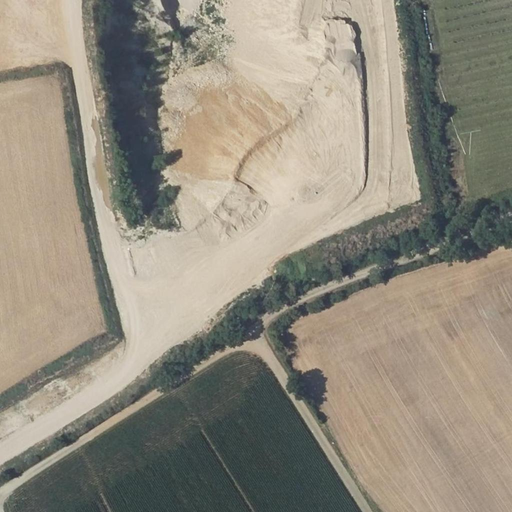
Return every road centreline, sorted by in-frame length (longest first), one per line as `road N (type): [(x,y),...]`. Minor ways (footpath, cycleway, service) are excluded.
road 1 (unknown): [(0,451),(119,367),(141,326),(85,334),(57,328),(14,269),(3,215),(6,178),(39,0)]
road 2 (unclassified): [(362,511),(249,334),(0,499)]
road 3 (track): [(249,334),(283,303),(511,212)]
